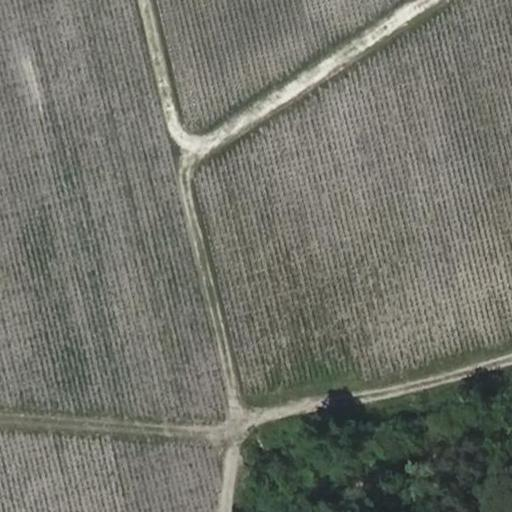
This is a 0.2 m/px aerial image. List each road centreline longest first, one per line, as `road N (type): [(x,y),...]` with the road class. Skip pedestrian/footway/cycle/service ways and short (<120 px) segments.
road 1 (track): [(511,359),(372,396),(230,420),(207,440),(0,419)]
road 2 (track): [(143,0),(234,390)]
road 3 (track): [(184,157),(426,0)]
road 4 (track): [(234,390),(218,511)]
